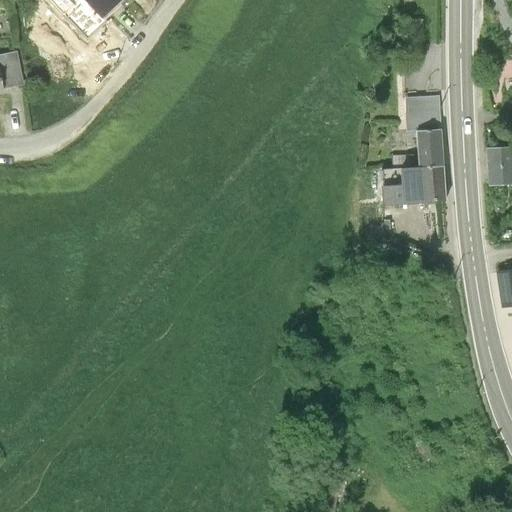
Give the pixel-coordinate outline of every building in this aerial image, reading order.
[(126,0),(82,0),(103,22),(126,0)] [(23,54),(0,58),(0,94),(30,89),(23,54)] [(417,134),(442,132),(440,98),(405,101),(407,135),(417,134)] [(420,172),(444,170),(442,132),(417,134),(420,172)] [(511,187),(511,149),(489,151),(492,189),(511,187)] [(420,172),(401,174),(404,209),(448,205),(444,170),(420,172)] [(511,275),(499,277),(504,313),(511,311),(511,275)]
